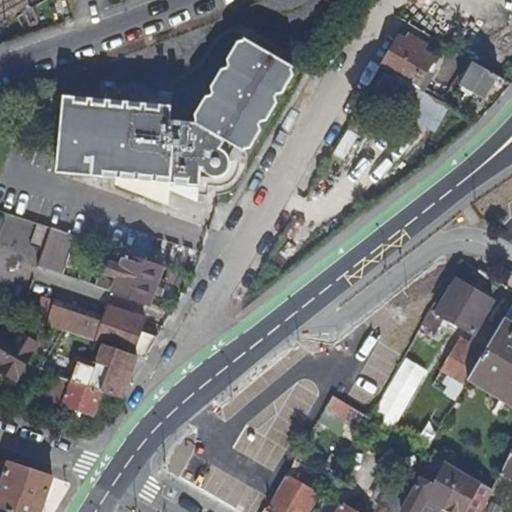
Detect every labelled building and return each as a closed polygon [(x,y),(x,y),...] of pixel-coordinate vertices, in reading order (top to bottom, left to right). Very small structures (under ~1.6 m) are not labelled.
[(407,42),(399,37),(381,68),(414,88),(433,57),(428,54),(431,49),(410,37),(407,42)] [(71,101),(57,172),(239,193),(307,69),(252,38),(199,116),(71,101)] [(483,101),(497,78),(471,62),(457,85),(483,101)] [(50,229),(0,212),(0,242),(41,257),(50,229)] [(73,237),(52,230),(39,266),(61,273),(73,237)] [(148,303),(161,267),(124,254),(120,265),(110,262),(106,273),(116,276),(112,290),(148,303)] [(97,285),(112,290),(116,276),(106,273),(101,271),(97,285)] [(454,281),(434,313),(472,336),(480,323),(491,303),(454,281)] [(139,330),(143,318),(108,306),(104,316),(55,299),(46,324),(63,330),(103,343),(144,357),(156,336),(139,330)] [(470,347),(484,325),(480,323),(472,336),(467,345),(470,347)] [(511,330),(500,323),(495,332),(482,354),(472,372),(511,396),(511,330)] [(482,354),(495,332),(484,325),(470,347),(482,354)] [(14,342),(0,333),(0,363),(1,364),(0,364),(0,368),(16,379),(38,344),(20,332),(14,342)] [(450,358),(461,364),(470,347),(467,345),(460,341),(450,358)] [(80,364),(74,382),(105,393),(120,398),(140,363),(144,357),(103,343),(94,368),(80,364)] [(482,354),(470,347),(461,364),(452,379),(450,382),(462,389),(472,372),(482,354)] [(461,364),(450,358),(441,373),(443,374),(452,379),(461,364)] [(371,419),(394,429),(420,376),(397,365),(371,419)] [(452,379),(443,374),(435,387),(444,393),(450,382),(452,379)] [(97,416),(105,393),(74,382),(57,377),(49,400),(97,416)] [(462,389),(450,382),(444,393),(456,400),(462,389)] [(324,409),(344,421),(352,408),(332,396),(324,409)] [(344,421),(360,430),(367,417),(352,408),(344,421)] [(375,440),(383,426),(367,417),(360,430),(359,431),(375,440)] [(511,445),(498,474),(511,482),(511,445)] [(440,511),(443,507),(461,473),(431,455),(420,473),(406,498),(398,511),(417,511),(423,503),(439,511),(440,511)] [(0,508),(11,511),(38,511),(51,476),(8,462),(0,483),(0,508)] [(443,507),(451,511),(479,511),(490,490),(461,473),(443,507)] [(307,511),(318,494),(286,475),(267,508),(273,511),(307,511)] [(383,509),(388,511),(398,511),(406,498),(394,490),(383,509)]
